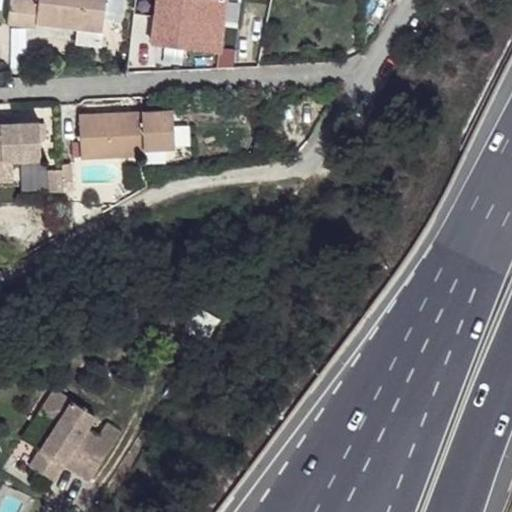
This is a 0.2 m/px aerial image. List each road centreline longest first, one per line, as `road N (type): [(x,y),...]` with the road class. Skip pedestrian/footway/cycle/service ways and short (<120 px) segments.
road 1 (unknown): [(369,65),(355,95),(293,165),(113,210),(0,272)]
road 2 (motorway): [(511,175),(339,511)]
road 3 (motorway): [(458,511),(511,389)]
